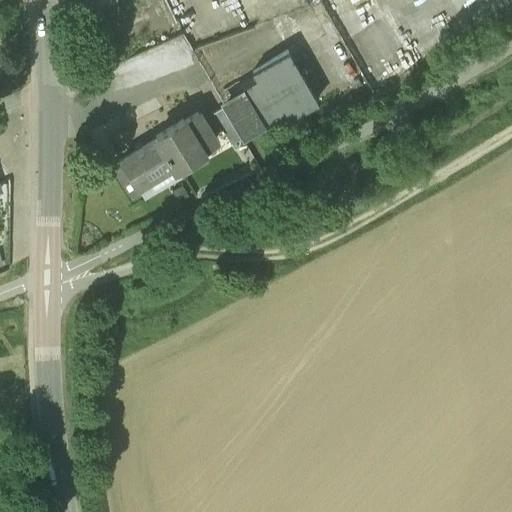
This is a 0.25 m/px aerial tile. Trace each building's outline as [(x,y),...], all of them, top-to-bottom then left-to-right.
[(139,8),(128,14),(136,28),(146,23),(139,8)] [(245,92),(261,118),(274,111),(280,121),(316,99),(289,53),(252,74),(258,84),(245,92)] [(224,103),(223,104),(234,121),(240,132),(241,131),(240,130),(261,118),(245,92),(224,104),(224,103)] [(223,104),(212,110),(222,128),(234,121),(223,104)] [(182,116),(155,132),(156,134),(120,156),(136,184),(173,162),(174,164),(201,148),(200,146),(214,137),(197,108),(183,117),(182,116)] [(240,132),(234,121),(222,128),(229,138),(240,132)] [(142,192),(136,184),(120,156),(108,163),(129,200),(142,192)]
